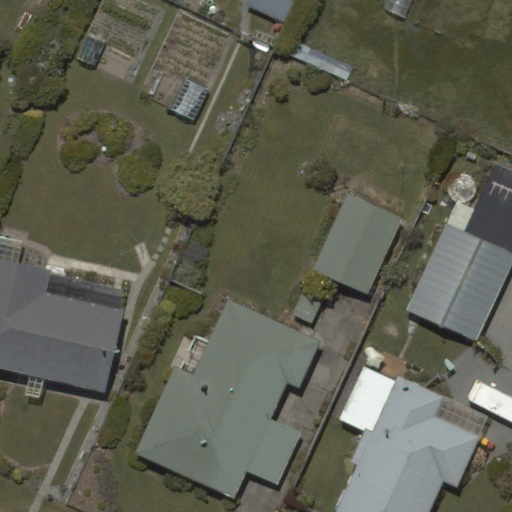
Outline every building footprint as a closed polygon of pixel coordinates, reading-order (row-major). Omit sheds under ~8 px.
[(292,0),(249,0),(248,4),(283,20),(292,0)] [(398,222),(342,192),(309,269),(367,294),(398,222)] [(508,261),(435,223),(399,304),(474,337),(508,261)] [(47,267),(0,260),(0,366),(116,393),(130,312),(45,290),(47,267)] [(308,337),(206,287),(131,451),(229,495),(243,468),(278,488),(304,434),(270,417),(308,337)] [(333,417),(359,428),(329,511),(426,511),(440,478),(455,483),(471,435),(432,418),(442,392),(398,377),(358,361),(333,417)]
